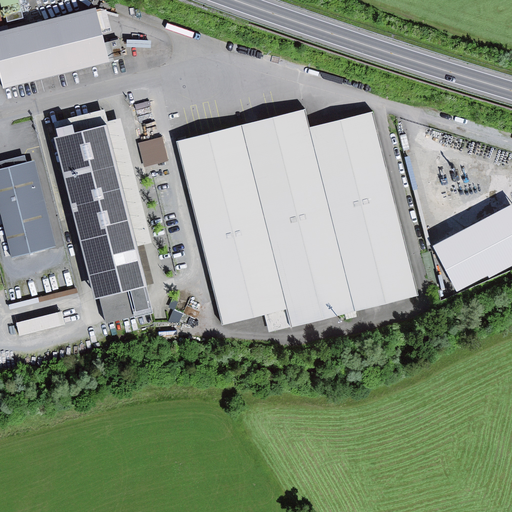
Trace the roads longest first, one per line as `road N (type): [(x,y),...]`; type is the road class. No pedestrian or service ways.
road 1 (trunk): [(511,90),(234,0)]
road 2 (unclassified): [(0,117),(199,68)]
